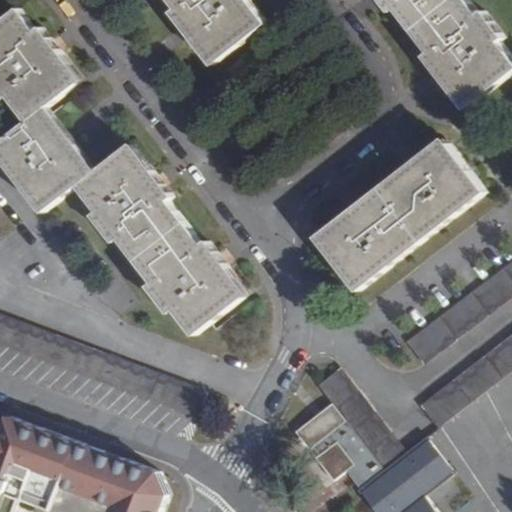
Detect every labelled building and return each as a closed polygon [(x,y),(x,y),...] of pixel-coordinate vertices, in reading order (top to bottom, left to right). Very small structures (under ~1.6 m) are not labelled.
[(228,64),(278,26),(258,0),(178,0),(186,10),(182,13),(202,40),(206,36),(228,64)] [(395,0),(403,9),(409,6),(440,51),(436,56),(455,82),(460,78),(481,107),(511,83),(511,45),(510,42),(511,40),(511,35),(494,12),(490,15),(479,0),(395,0)] [(90,189),(107,177),(54,110),(88,85),(69,62),(76,57),(53,28),(47,33),(29,11),(0,32),(0,86),(14,106),(19,99),(38,124),(8,147),(59,214),(90,189)] [(261,75),(251,61),(237,71),(248,85),(261,75)] [(496,199),(459,149),(332,246),(367,295),(496,199)] [(140,152),(107,177),(90,189),(108,211),(103,215),(125,244),(131,240),(165,282),(160,288),(180,313),(184,310),(206,337),(254,299),(234,273),(238,268),(217,242),(212,245),(179,202),(184,200),(162,171),(158,174),(140,152)] [(429,367),(511,304),(511,272),(414,346),(429,367)] [(207,413),(217,386),(0,306),(0,336),(52,356),(207,413)] [(446,431),(511,380),(511,347),(430,409),(446,431)] [(345,368),(324,385),(336,401),(391,471),(413,452),(345,368)] [(363,493),(391,471),(336,401),(324,411),(330,419),(322,424),(316,418),(300,431),(312,449),(316,446),(322,454),(319,458),(336,480),(347,472),(363,493)] [(324,411),(316,418),(322,424),(330,419),(324,411)] [(21,511),(27,499),(58,511),(172,511),(177,500),(165,479),(15,420),(0,459),(0,511),(21,511)] [(391,471),(363,493),(378,511),(437,511),(424,495),(452,472),(427,441),(413,452),(391,471)]
